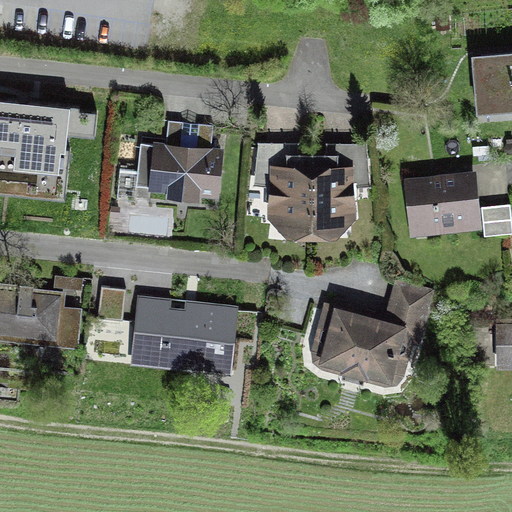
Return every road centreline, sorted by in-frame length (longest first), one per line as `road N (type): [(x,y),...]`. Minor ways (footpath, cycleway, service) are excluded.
road 1 (track): [(0,421),(511,471)]
road 2 (residential): [(0,67),(338,102)]
road 3 (residential): [(0,246),(308,281)]
